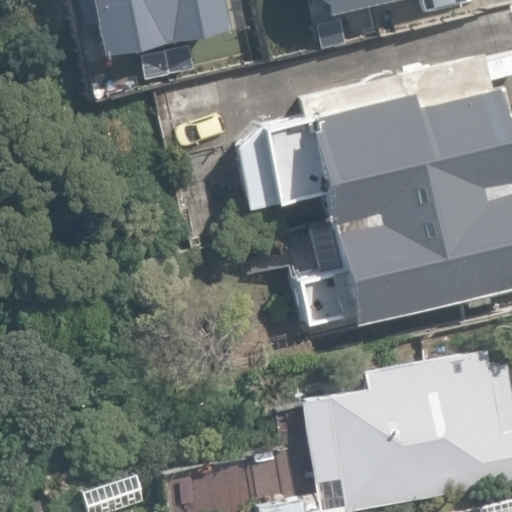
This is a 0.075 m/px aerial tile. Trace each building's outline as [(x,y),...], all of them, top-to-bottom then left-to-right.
[(223,0),(92,0),(104,56),(230,30),(223,0)] [(325,0),(328,15),(397,0),(325,0)] [(321,218),(507,171),(477,47),(292,88),(297,109),(252,118),(233,135),(234,142),(229,144),(241,201),(313,183),(321,218)] [(511,274),(511,193),(507,171),(321,218),(329,258),(286,271),(296,315),(341,308),(343,313),(511,274)] [(253,498),(255,511),(350,511),(349,506),(511,473),(511,417),(499,353),(428,367),(424,348),(352,363),(355,379),(293,391),(312,486),(253,498)] [(511,511),(511,492),(472,501),(474,510),(466,511),(511,511)]
